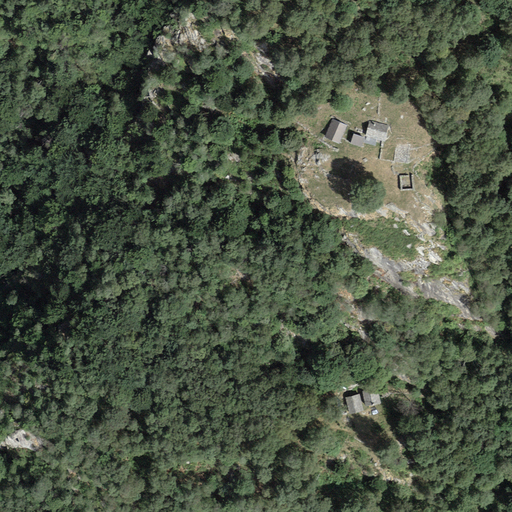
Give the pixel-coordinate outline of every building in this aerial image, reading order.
[(340,144),(347,125),(332,119),(324,138),(340,144)] [(365,136),(384,141),(388,125),(368,121),(365,136)] [(365,138),(353,134),(350,144),(361,148),(365,138)] [(377,388),(362,392),(366,407),(381,403),(377,388)] [(363,411),(359,394),(345,398),(349,414),(363,411)]
